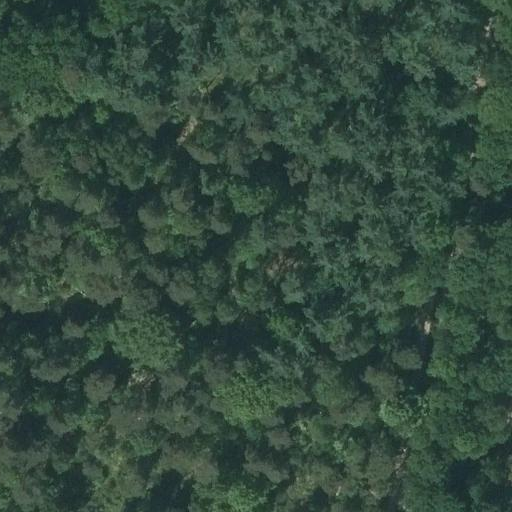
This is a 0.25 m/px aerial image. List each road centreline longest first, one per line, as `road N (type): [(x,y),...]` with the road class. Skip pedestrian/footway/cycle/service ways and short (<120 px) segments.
road 1 (track): [(407,457),(459,187)]
road 2 (track): [(459,187),(498,0)]
